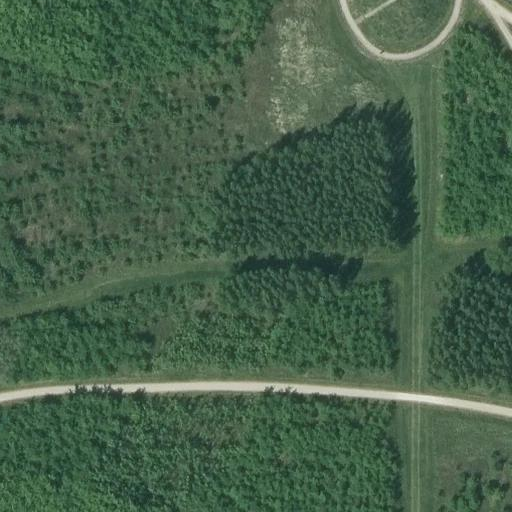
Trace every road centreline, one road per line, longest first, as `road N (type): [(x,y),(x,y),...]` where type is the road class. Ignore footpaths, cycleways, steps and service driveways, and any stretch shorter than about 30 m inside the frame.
road 1 (track): [(0,321),(140,281),(414,266),(511,250)]
road 2 (track): [(411,511),(411,57)]
